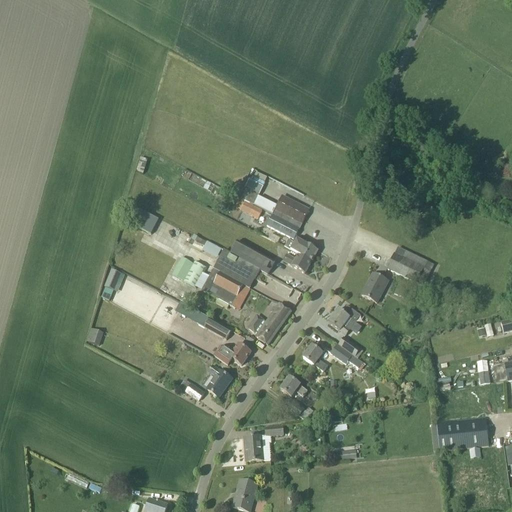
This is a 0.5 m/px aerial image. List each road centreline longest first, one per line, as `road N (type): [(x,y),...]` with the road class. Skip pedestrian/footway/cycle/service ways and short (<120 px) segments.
road 1 (residential): [(193,511),(221,436),(333,278),(361,196)]
road 2 (unclassified): [(361,196),(395,72),(432,0)]
